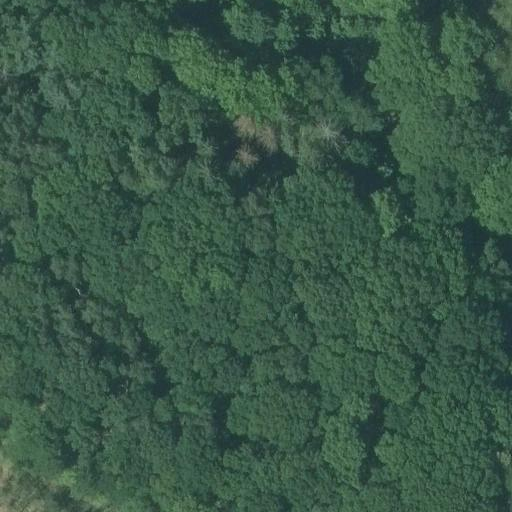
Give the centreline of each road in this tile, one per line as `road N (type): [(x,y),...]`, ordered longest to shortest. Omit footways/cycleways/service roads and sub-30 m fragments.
road 1 (track): [(321,511),(390,235)]
road 2 (track): [(390,235),(414,100)]
